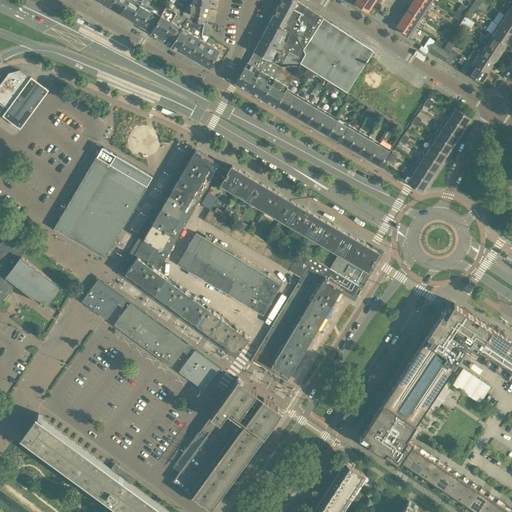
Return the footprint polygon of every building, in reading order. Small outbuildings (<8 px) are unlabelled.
[(121,13),(127,0),(114,0),(111,7),(121,13)] [(140,3),(135,0),(127,0),(121,13),(131,19),(140,3)] [(186,0),(183,15),(187,18),(192,21),(203,23),(204,23),(205,16),(207,17),(210,0),(189,0),(189,1),(186,0)] [(281,0),(271,20),(290,30),(296,34),(304,48),(324,17),(296,0),(281,0)] [(368,10),(374,2),(371,0),(357,0),(356,2),(368,10)] [(416,0),(414,0),(409,8),(422,17),(428,8),(416,0)] [(475,0),(471,7),(476,10),(482,0),(481,0),(475,0)] [(511,19),(511,5),(505,1),(502,5),(508,9),(504,15),(511,19)] [(131,19),(142,25),(151,9),(140,3),(131,19)] [(460,16),(466,7),(460,4),(455,12),(460,16)] [(166,6),(161,15),(152,31),(151,32),(162,38),(177,12),(173,10),(168,6),(166,6)] [(417,26),(422,17),(409,8),(403,17),(417,26)] [(161,15),(151,9),(142,25),(152,31),(161,15)] [(479,17),(468,11),(465,16),(470,19),(474,22),(476,23),(479,17)] [(187,18),(183,15),(179,13),(177,12),(162,38),(172,44),(187,18)] [(511,32),(511,19),(504,15),(498,24),(511,32)] [(474,22),(470,19),(465,16),(459,25),(464,28),(464,29),(468,32),(474,22)] [(306,52),(303,58),(302,58),(300,62),(347,90),(369,58),(368,58),(373,50),(324,17),(304,48),(306,52)] [(417,26),(403,17),(397,26),(402,29),(401,31),(410,36),(417,26)] [(192,21),(187,18),(172,44),(197,58),(207,41),(201,38),(203,23),(192,21)] [(306,52),(304,48),(296,34),(290,30),(290,32),(270,21),(263,35),(283,46),(297,52),(296,54),(303,58),(306,52)] [(507,43),(511,35),(511,32),(498,24),(492,33),(507,43)] [(464,28),(459,25),(453,34),(458,38),(464,29),(464,28)] [(501,52),(507,43),(492,33),(488,39),(481,34),(478,38),(486,43),(486,42),(501,52)] [(301,57),(302,58),(303,58),(296,54),(297,52),(283,46),(263,35),(255,49),(276,60),(282,63),(297,63),(301,57)] [(429,38),(423,47),(428,50),(434,41),(429,38)] [(440,47),(443,42),(436,38),(434,41),(428,50),(435,55),(440,47)] [(197,58),(210,66),(220,49),(207,41),(197,58)] [(495,62),(501,52),(486,42),(486,43),(480,52),(495,62)] [(457,51),(452,48),(446,44),(444,47),(450,51),(444,61),(449,64),(457,51)] [(450,51),(444,47),(443,49),(438,57),(444,61),(450,51)] [(254,51),(248,62),(248,61),(236,81),(250,89),(261,69),(265,63),(267,59),(267,58),(254,51)] [(488,71),(495,62),(480,52),(473,62),(488,71)] [(482,81),(488,71),(473,62),(467,58),(460,68),(467,72),(466,73),(473,77),(474,76),(482,81)] [(261,69),(250,89),(263,97),(275,77),(280,66),(267,59),(265,63),(261,69)] [(299,66),(280,66),(275,77),(263,97),(277,105),(277,104),(287,88),(288,85),(299,66)] [(311,71),(306,68),(303,74),(308,77),(311,71)] [(0,100),(6,105),(8,107),(26,83),(10,71),(0,84),(0,100)] [(314,73),(311,71),(308,77),(310,78),(311,77),(317,81),(319,77),(314,73)] [(31,78),(3,116),(21,130),(50,91),(31,78)] [(277,104),(288,110),(297,94),(287,88),(277,104)] [(308,100),(297,94),(288,110),(298,116),(308,100)] [(298,116),(308,122),(318,106),(308,100),(298,116)] [(328,112),(318,106),(308,122),(319,128),(328,112)] [(447,115),(449,116),(464,126),(471,117),(455,106),(451,112),(449,111),(447,115)] [(319,128),(329,135),(338,119),(328,112),(319,128)] [(458,135),(464,126),(449,116),(445,122),(443,120),(441,124),(443,125),(458,135)] [(349,125),(338,119),(329,135),(339,141),(349,125)] [(339,141),(350,147),(359,131),(349,125),(339,141)] [(435,133),(437,134),(452,144),(458,135),(443,125),(440,130),(437,129),(435,133)] [(369,137),(359,131),(350,147),(360,153),(369,137)] [(447,153),(452,144),(437,134),(433,140),(431,138),(429,142),(431,143),(447,153)] [(360,153),(370,159),(380,143),(369,137),(360,153)] [(381,165),(390,149),(380,143),(370,159),(381,165)] [(423,151),(425,152),(441,162),(447,153),(431,143),(428,149),(426,147),(423,151)] [(102,145),(57,224),(106,252),(109,247),(112,243),(143,188),(145,185),(151,174),(102,145)] [(195,149),(178,179),(203,193),(220,165),(212,160),(213,159),(195,149)] [(435,171),(441,162),(425,152),(422,158),(420,156),(417,160),(419,161),(435,171)] [(411,169),(413,170),(429,181),(435,171),(419,161),(415,167),(413,166),(411,169)] [(222,166),(215,178),(222,182),(315,237),(322,241),(339,251),(330,267),(359,284),(363,277),(368,268),(379,251),(231,164),(228,170),(222,166)] [(423,190),(429,181),(413,170),(410,176),(408,175),(405,178),(412,183),(411,184),(416,187),(417,186),(423,190)] [(195,208),(203,193),(178,179),(170,193),(195,208)] [(208,190),(203,203),(213,207),(218,194),(208,190)] [(186,223),(195,208),(170,193),(161,208),(186,223)] [(178,237),(186,223),(161,208),(153,223),(178,237)] [(203,219),(209,222),(215,212),(210,209),(203,219)] [(209,222),(215,226),(221,216),(215,212),(209,222)] [(215,226),(220,229),(227,219),(221,216),(215,226)] [(220,229),(225,232),(232,221),(227,219),(220,229)] [(231,235),(237,225),(232,221),(225,232),(231,235)] [(169,252),(178,237),(153,223),(144,238),(169,252)] [(231,235),(236,238),(242,228),(237,225),(231,235)] [(0,300),(1,301),(12,290),(8,286),(13,279),(46,304),(61,285),(22,255),(32,243),(12,228),(0,243),(0,300)] [(236,238),(241,241),(247,231),(242,228),(236,238)] [(241,241),(246,244),(252,234),(247,231),(241,241)] [(249,306),(267,275),(196,232),(178,264),(249,306)] [(246,244),(252,247),(258,237),(252,234),(246,244)] [(252,247),(257,250),(263,240),(258,237),(252,247)] [(159,270),(169,252),(144,238),(135,254),(137,255),(138,255),(152,266),(159,270)] [(257,250),(262,253),(268,243),(263,240),(257,250)] [(273,246),(268,243),(262,253),(267,256),(273,246)] [(267,256),(272,259),(278,249),(273,246),(267,256)] [(272,259),(278,263),(284,252),(278,249),(272,259)] [(294,259),(295,259),(301,262),(306,266),(341,287),(341,288),(350,293),(351,292),(353,292),(354,292),(359,284),(300,249),(295,258),(294,259)] [(289,255),(284,252),(278,263),(283,265),(289,255)] [(138,255),(137,255),(125,272),(140,283),(152,266),(138,255)] [(294,259),(295,258),(289,255),(283,265),(289,269),(295,259),(294,259)] [(301,262),(295,259),(289,269),(295,272),(301,262)] [(300,276),(306,266),(301,262),(295,272),(300,276)] [(167,276),(159,270),(152,266),(140,283),(154,293),(167,276)] [(306,266),(300,276),(298,280),(333,302),(341,288),(341,287),(306,266)] [(282,284),(267,275),(249,306),(263,315),(282,284)] [(168,303),(180,286),(167,276),(154,293),(168,303)] [(99,312),(114,291),(106,285),(98,278),(82,300),(91,306),(99,312)] [(280,310),(315,332),(333,302),(298,280),(280,310)] [(194,296),(180,286),(168,303),(181,313),(194,296)] [(114,291),(99,312),(107,318),(123,297),(114,291)] [(195,323),(208,306),(194,296),(181,313),(195,323)] [(137,307),(130,302),(124,311),(114,324),(122,329),(137,307)] [(511,340),(474,316),(462,307),(454,302),(451,307),(447,305),(360,436),(368,442),(399,462),(399,461),(400,461),(402,457),(410,444),(411,445),(414,441),(407,437),(411,430),(466,347),(474,353),(474,354),(511,379),(511,340)] [(221,316),(208,306),(195,323),(209,333),(221,316)] [(145,313),(137,307),(122,329),(129,334),(145,313)] [(263,339),(280,350),(298,361),(315,332),(280,310),(263,339)] [(143,345),(159,323),(145,313),(129,334),(143,345)] [(223,343),(235,326),(221,316),(209,333),(223,343)] [(157,355),(173,333),(159,323),(143,345),(157,355)] [(235,326),(223,343),(237,354),(249,337),(235,326)] [(173,333),(157,355),(172,365),(187,344),(173,333)] [(280,350),(263,339),(255,352),(251,359),(264,367),(266,371),(268,370),(269,370),(271,374),(273,373),(274,373),(276,377),(278,376),(285,379),(286,380),(289,375),(298,361),(280,350)] [(179,371),(203,389),(204,389),(220,368),(195,349),(179,371)] [(480,403),(490,387),(463,368),(452,384),(480,403)] [(210,424),(220,430),(228,418),(244,430),(192,501),(206,511),(211,511),(285,412),(274,403),(273,405),(246,385),(247,384),(238,380),(210,424)] [(169,511),(130,483),(134,479),(122,470),(119,474),(42,417),(43,416),(39,413),(38,414),(37,414),(22,433),(128,511),(169,511)] [(411,445),(410,444),(402,457),(400,461),(399,461),(399,462),(399,463),(401,460),(409,465),(419,450),(411,445)] [(427,456),(419,450),(409,465),(417,471),(427,456)] [(426,476),(427,474),(436,461),(427,456),(417,471),(426,476)] [(444,467),(436,461),(427,474),(426,476),(434,482),(444,467)] [(340,511),(365,475),(352,466),(347,463),(345,462),(311,511),(340,511)] [(443,488),(444,485),(453,472),(444,467),(434,482),(443,488)] [(461,478),(453,472),(444,485),(443,488),(451,493),(461,478)] [(460,499),(461,496),(470,484),(461,478),(451,493),(460,499)] [(478,489),(470,484),(461,496),(460,499),(468,505),(478,489)] [(477,510),(478,508),(487,495),(478,489),(468,505),(477,510)] [(487,495),(478,508),(477,510),(479,511),(487,511),(495,500),(487,495)] [(499,511),(504,506),(495,500),(487,511),(499,511)]
